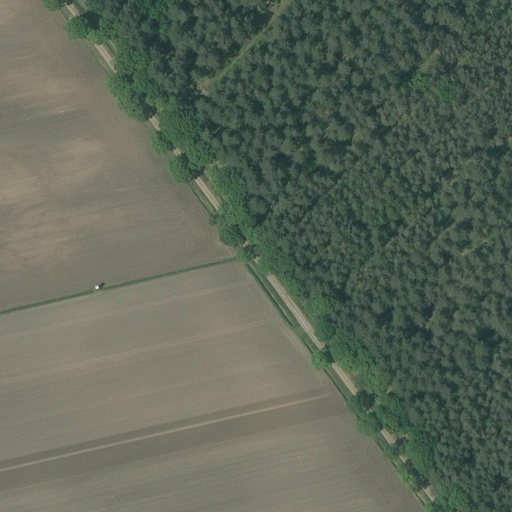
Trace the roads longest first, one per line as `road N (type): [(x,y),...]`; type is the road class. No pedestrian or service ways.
road 1 (track): [(441,511),(163,131)]
road 2 (track): [(511,155),(395,0)]
road 3 (track): [(163,131),(291,0)]
road 4 (track): [(65,0),(163,131)]
